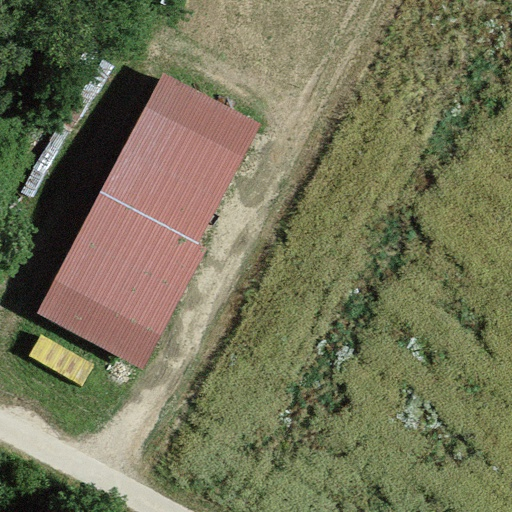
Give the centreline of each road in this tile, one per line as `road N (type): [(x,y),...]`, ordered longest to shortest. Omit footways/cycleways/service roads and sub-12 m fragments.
road 1 (track): [(283,157),(113,490)]
road 2 (track): [(0,428),(154,511)]
